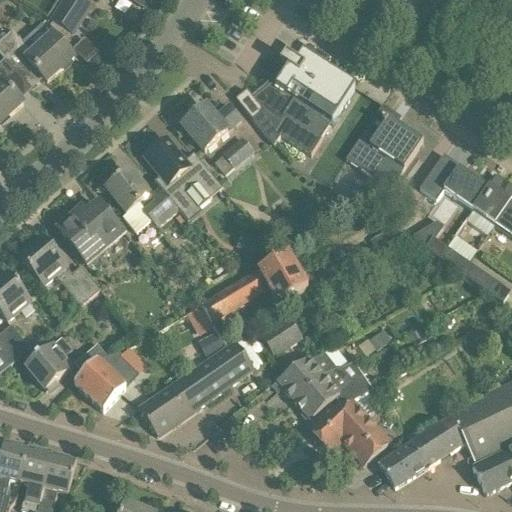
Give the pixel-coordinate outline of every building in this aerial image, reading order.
[(92,7),(79,0),(68,0),(53,27),(72,39),(92,7)] [(104,0),(112,5),(114,0),(127,0),(147,12),(154,0),(104,0)] [(421,20),(407,11),(401,21),(415,30),(421,20)] [(5,64),(24,85),(36,75),(47,87),(74,63),(53,39),(42,27),(22,45),(12,34),(0,45),(0,57),(5,64)] [(356,91),(326,72),(331,65),(307,50),(297,66),(286,58),(280,68),(287,72),(277,88),(274,86),(254,103),(247,94),(236,104),(253,124),(264,115),(280,125),(284,119),(321,144),(332,128),(356,91)] [(12,96),(24,85),(5,64),(0,69),(0,129),(24,109),(12,96)] [(423,146),(397,129),(402,122),(383,109),(364,136),(347,163),(390,194),(403,174),(423,146)] [(241,124),(229,110),(215,122),(205,111),(182,130),(204,156),(241,124)] [(255,157),(242,142),(224,158),(224,159),(215,167),(225,180),(235,172),(236,173),(255,157)] [(332,142),(313,180),(331,189),(351,151),(332,142)] [(193,206),(200,214),(224,194),(195,159),(194,160),(197,164),(189,171),(186,167),(166,144),(156,153),(154,150),(150,150),(145,154),(144,158),(146,160),(144,162),(160,181),(154,186),(189,228),(190,227),(181,216),(193,206)] [(488,193),(458,172),(443,195),(472,215),(488,193)] [(149,199),(129,175),(106,194),(126,218),(139,207),(145,215),(144,216),(158,233),(178,216),(164,199),(154,207),(148,200),(149,199)] [(225,180),(218,187),(224,194),(224,195),(232,188),(225,180)] [(509,208),(510,208),(511,206),(511,190),(505,185),(502,189),(494,183),(488,193),(472,215),(494,230),(509,208)] [(511,209),(510,208),(509,208),(494,230),(511,243),(511,209)] [(123,237),(100,209),(80,226),(75,220),(58,234),(83,264),(101,249),(103,253),(123,237)] [(311,211),(301,219),(309,228),(319,221),(311,211)] [(174,221),(181,228),(185,225),(178,217),(174,221)] [(244,235),(237,251),(254,258),(260,242),(244,235)] [(386,235),(370,244),(376,254),(392,244),(386,235)] [(455,240),(450,249),(473,262),(478,252),(455,240)] [(433,241),(425,253),(439,262),(446,252),(446,253),(447,251),(433,241)] [(44,245),(21,264),(43,291),(54,281),(80,311),(100,294),(80,272),(72,279),(44,245)] [(475,270),(471,268),(449,253),(447,251),(446,253),(446,252),(439,262),(466,282),(475,270)] [(298,277),(288,258),(202,310),(212,327),(268,294),(268,295),(298,277)] [(503,308),(511,296),(475,270),(466,282),(503,308)] [(308,293),(298,277),(268,295),(278,311),(308,293)] [(8,281),(0,287),(0,317),(8,326),(31,307),(8,281)] [(302,343),(289,323),(262,341),(275,362),(302,343)] [(30,354),(11,331),(1,339),(21,362),(30,354)] [(421,333),(409,339),(415,351),(427,345),(421,333)] [(384,334),(370,345),(377,355),(392,345),(384,334)] [(216,337),(199,346),(207,363),(224,354),(216,337)] [(0,373),(2,377),(21,362),(1,339),(0,339),(0,373)] [(63,363),(73,356),(62,343),(27,372),(46,395),(72,373),(63,363)] [(254,375),(254,374),(262,368),(245,343),(237,349),(235,347),(138,414),(157,442),(254,375)] [(108,362),(97,350),(74,370),(83,380),(97,366),(108,362)] [(139,377),(147,371),(132,352),(124,359),(139,377)] [(126,394),(111,380),(123,370),(118,360),(117,358),(108,362),(97,366),(83,380),(75,389),(103,417),(126,394)] [(294,406),(323,381),(337,375),(325,359),(311,367),(306,362),(277,387),(294,406)] [(336,417),(352,408),(373,396),(353,368),(342,375),(340,373),(337,375),(323,381),(294,406),(312,427),(330,410),(336,417)] [(511,388),(479,404),(481,407),(458,420),(458,419),(379,468),(395,494),(465,449),(475,467),(511,449),(511,388)] [(352,408),(336,417),(330,410),(312,427),(313,428),(307,433),(330,458),(342,447),(363,471),(389,447),(352,408)] [(0,511),(10,511),(9,511),(14,506),(15,501),(6,499),(10,485),(19,487),(29,454),(4,448),(0,465),(0,511)] [(511,453),(472,472),(486,500),(511,487),(511,453)] [(36,511),(52,460),(29,454),(19,487),(29,490),(25,505),(23,504),(20,511),(36,511)] [(77,467),(52,460),(36,511),(52,511),(56,498),(66,501),(77,467)]
